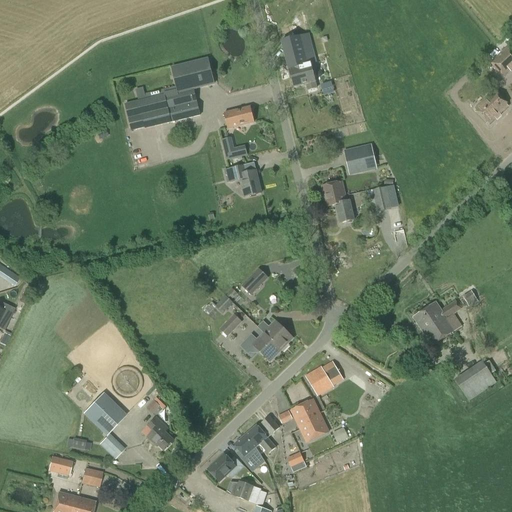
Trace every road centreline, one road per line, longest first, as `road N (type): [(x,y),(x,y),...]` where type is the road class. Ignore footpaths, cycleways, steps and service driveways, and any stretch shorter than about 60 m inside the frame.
road 1 (unclassified): [(331,329),(254,0)]
road 2 (unclassified): [(331,329),(511,157)]
road 3 (unclassified): [(181,474),(331,329)]
